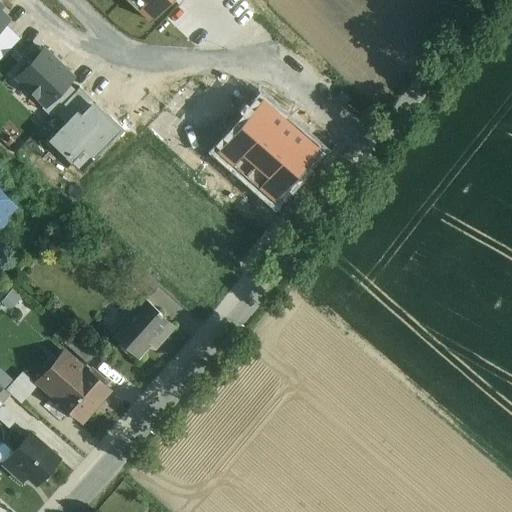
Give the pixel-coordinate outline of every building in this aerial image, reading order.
[(128,0),(139,10),(145,4),(156,15),(170,0),(128,0)] [(0,28),(9,19),(0,10),(2,7),(0,4),(0,28)] [(17,77),(45,105),(46,105),(68,82),(74,76),(45,49),(17,77)] [(286,119),(262,97),(223,142),(238,155),(231,163),(245,175),(252,167),(281,193),(320,148),(295,126),(292,130),(284,122),(286,119)] [(89,100),(67,123),(45,146),(81,179),(125,133),(89,100)] [(0,190),(0,225),(6,220),(6,215),(15,206),(0,190)] [(143,297),(123,320),(129,325),(118,338),(139,357),(155,338),(159,342),(174,326),(160,314),(161,313),(143,297)] [(70,372),(59,363),(40,385),(50,394),(51,394),(61,382),(66,386),(73,377),(69,373),(70,372)] [(111,389),(84,365),(73,377),(66,386),(61,382),(51,394),(50,394),(82,421),(111,389)] [(11,394),(0,384),(0,400),(4,403),(11,394)] [(14,452),(4,463),(20,477),(24,472),(37,484),(60,458),(30,433),(14,452)] [(1,444),(0,444),(0,460),(3,463),(4,463),(14,452),(4,443),(1,444)]
